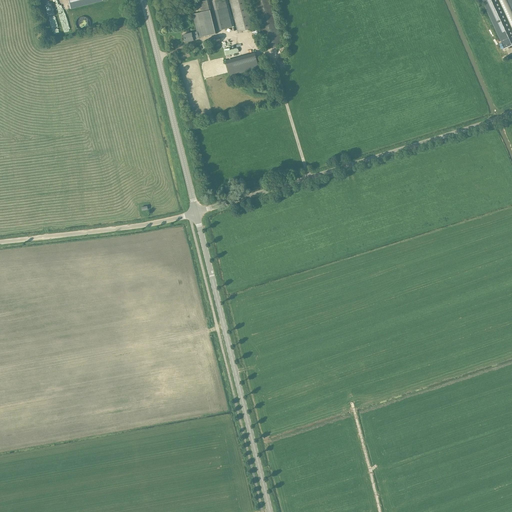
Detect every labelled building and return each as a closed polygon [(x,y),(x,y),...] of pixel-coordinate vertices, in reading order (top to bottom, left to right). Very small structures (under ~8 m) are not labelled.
[(102,1),(101,0),(67,0),(70,9),(102,1)] [(183,35),(185,42),(193,40),(193,39),(216,34),(210,10),(212,10),(209,0),(208,0),(199,2),(201,12),(192,14),(197,32),(191,33),(183,35)] [(214,0),(212,1),(214,10),(220,30),(232,27),(225,0),(214,0)] [(254,28),(247,0),(229,0),(237,32),(254,28)] [(282,45),(270,0),(253,0),(265,49),(282,45)] [(499,56),(475,0),(456,0),(453,1),(482,71),(510,58),(507,53),(499,56)] [(511,45),(511,25),(500,0),(481,0),(504,49),(511,45)] [(230,77),(258,69),(254,54),(226,62),(230,77)]
